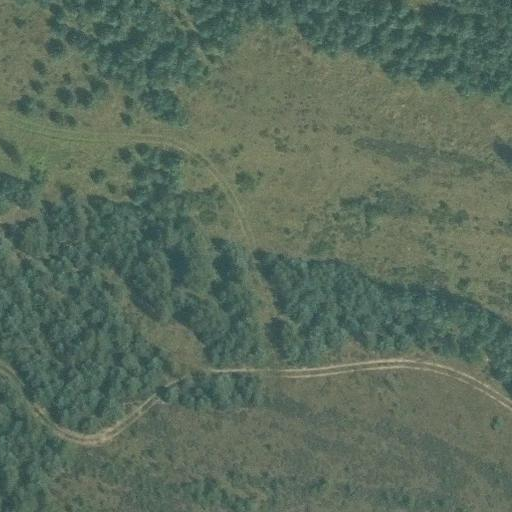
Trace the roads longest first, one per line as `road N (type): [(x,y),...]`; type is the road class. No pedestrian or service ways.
road 1 (track): [(0,367),(48,424),(99,438),(176,383),(284,368),(409,360),(511,407)]
road 2 (track): [(0,111),(52,137),(127,139),(206,160),(244,218),(284,368)]
